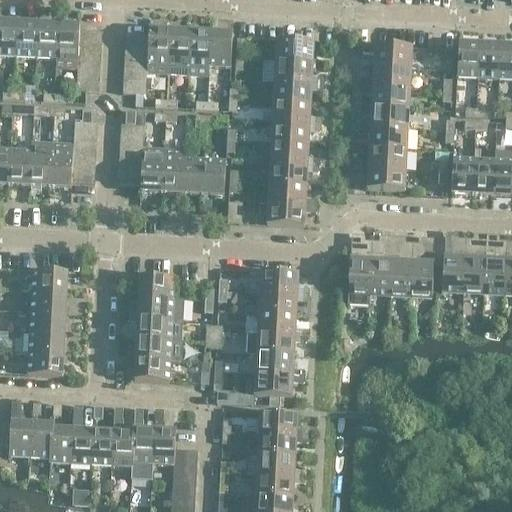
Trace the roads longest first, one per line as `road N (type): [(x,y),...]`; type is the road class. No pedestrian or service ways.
road 1 (residential): [(511,20),(79,0)]
road 2 (residential): [(511,224),(355,216),(322,249),(305,253),(102,243)]
road 3 (residential): [(202,511),(208,405),(95,400)]
road 4 (residential): [(95,400),(102,243)]
